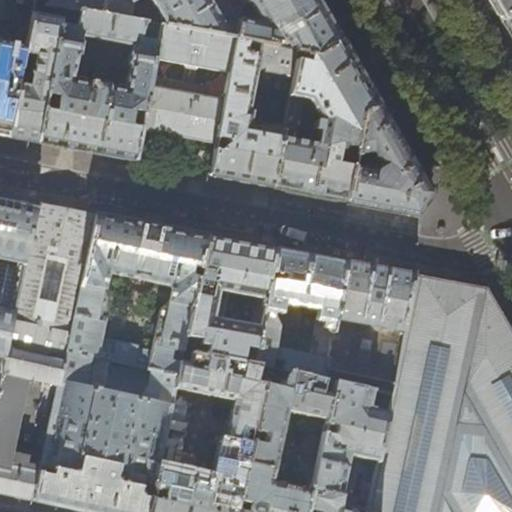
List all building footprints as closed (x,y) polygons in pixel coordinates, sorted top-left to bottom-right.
[(32,0),(33,1),(32,2),(79,11),(128,20),(131,4),(137,0),(32,0)] [(149,0),(164,26),(190,31),(205,33),(234,39),(236,39),(238,26),(220,23),(206,0),(237,0),(241,6),(250,2),(252,0),(149,0)] [(321,6),(317,0),(252,0),(250,2),(262,24),(239,19),(238,26),(236,39),(246,41),(260,43),(281,47),(280,39),(288,35),(297,50),(315,53),(341,40),(340,39),(323,9),(321,6)] [(511,0),(488,0),(501,21),(511,14),(511,0)] [(329,6),(323,9),(340,39),(347,35),(329,6)] [(60,24),(46,94),(57,96),(54,111),(43,109),(37,143),(59,147),(109,157),(134,161),(140,130),(141,127),(129,125),(131,111),(143,113),(150,77),(153,59),(157,41),(142,38),(145,23),(128,20),(79,11),(77,27),(60,24)] [(61,20),(30,13),(30,18),(28,26),(25,44),(9,138),(25,141),(37,143),(43,109),(46,94),(60,24),(61,20)] [(511,14),(501,21),(511,40),(511,14)] [(228,73),(234,39),(205,33),(203,43),(200,45),(190,43),(188,40),(190,31),(160,25),(157,41),(153,59),(183,65),(184,67),(181,83),(150,77),(143,113),(141,127),(140,130),(172,136),(215,144),(227,78),(221,77),(212,84),(209,98),(204,97),(206,88),(191,85),(194,69),(197,67),(228,73)] [(0,135),(9,138),(25,44),(13,43),(7,35),(0,33),(0,135)] [(246,41),(236,39),(234,39),(228,73),(227,78),(215,144),(209,175),(236,181),(271,187),(282,125),(263,122),(262,128),(248,125),(251,111),(247,110),(255,69),(261,70),(258,84),(290,89),(297,50),(281,47),(260,43),(258,55),(243,52),(246,41)] [(297,50),(290,89),(286,113),(285,113),(282,125),(271,187),(304,193),(346,201),(352,166),(355,154),(361,115),(379,106),(367,87),(341,40),(315,53),(297,50)] [(406,153),(379,106),(361,115),(355,154),(371,151),(378,165),(377,165),(375,166),(375,167),(374,169),(371,168),(370,170),(352,166),(346,201),(375,207),(416,215),(430,194),(406,153)] [(7,198),(0,196),(0,358),(2,359),(11,322),(36,204),(7,198)] [(64,209),(36,204),(11,322),(69,335),(95,215),(64,209)] [(183,352),(208,236),(148,225),(95,215),(69,335),(65,352),(178,376),(183,352)] [(241,243),(208,236),(183,352),(253,366),(275,249),(241,243)] [(280,372),(322,380),(325,368),(345,262),(309,255),(275,249),(253,366),(267,369),(269,369),(272,357),(274,357),(276,361),(279,363),(281,363),(280,372)] [(377,268),(345,262),(325,368),(394,382),(396,370),(403,332),(407,308),(414,275),(377,268)] [(396,370),(394,382),(388,411),(377,462),(367,509),(366,511),(511,511),(511,334),(508,328),(493,301),(485,289),(463,284),(450,282),(443,281),(414,275),(407,308),(403,332),(396,370)] [(69,335),(11,322),(2,359),(0,370),(0,494),(33,501),(39,473),(23,470),(26,456),(10,453),(27,380),(58,387),(65,352),(69,335)] [(175,389),(178,376),(65,352),(58,387),(50,423),(46,438),(39,473),(33,501),(82,511),(148,511),(158,468),(175,389)] [(253,366),(183,352),(178,376),(175,389),(233,400),(216,481),(208,479),(209,474),(207,471),(200,470),(195,472),(194,477),(158,468),(148,511),(236,511),(267,369),(253,366)] [(280,372),(269,369),(267,369),(236,511),(306,511),(316,466),(301,463),(300,470),(298,470),(294,488),(270,483),(287,411),(326,419),(335,383),(322,380),(280,372)] [(372,391),(335,383),(326,419),(316,466),(306,511),(366,511),(367,509),(339,503),(349,457),(377,462),(388,411),(369,407),(372,391)] [(43,437),(46,438),(50,423),(46,422),(43,424),(42,434),(43,437)]
